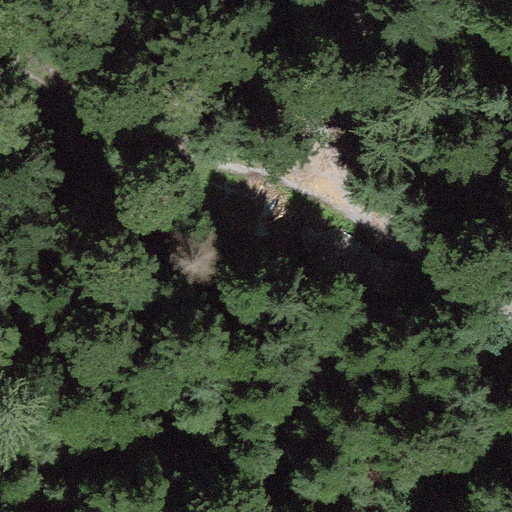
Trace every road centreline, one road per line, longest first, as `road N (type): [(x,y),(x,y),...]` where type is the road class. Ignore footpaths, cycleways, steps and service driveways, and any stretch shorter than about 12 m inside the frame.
road 1 (track): [(0,49),(165,161),(325,199),(511,325)]
road 2 (track): [(356,0),(333,88),(307,330),(273,511)]
